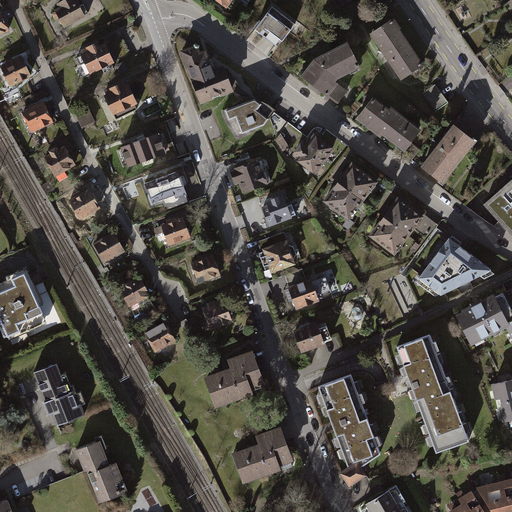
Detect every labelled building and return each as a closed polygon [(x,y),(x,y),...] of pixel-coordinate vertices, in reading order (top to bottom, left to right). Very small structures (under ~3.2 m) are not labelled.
[(74,0),(67,0),(55,6),(65,26),(88,14),(83,5),(79,7),(74,0)] [(215,0),(230,11),(238,0),(215,0)] [(275,7),(259,26),(282,45),(297,26),(275,7)] [(1,12),(0,13),(0,37),(11,32),(1,12)] [(395,22),(372,37),(401,80),(424,65),(395,22)] [(106,43),(81,55),(91,75),(116,63),(106,43)] [(318,58),(303,77),(339,105),(349,93),(339,82),(365,71),(350,45),(318,58)] [(196,47),(181,52),(200,105),(232,94),(223,67),(212,71),(205,52),(199,55),(196,47)] [(21,55),(0,65),(0,67),(9,87),(32,76),(21,55)] [(130,83),(106,93),(115,116),(139,106),(130,83)] [(425,95),(436,113),(450,104),(439,86),(425,95)] [(253,95),(220,108),(225,121),(236,137),(265,121),(270,108),(253,95)] [(376,99),(359,120),(381,138),(383,135),(406,154),(424,131),(394,107),(391,111),(376,99)] [(44,102),(23,113),(33,133),(55,122),(44,102)] [(83,128),(96,122),(89,109),(77,115),(83,128)] [(478,144),(455,126),(422,168),(445,186),(478,144)] [(158,133),(121,147),(129,168),(166,154),(158,133)] [(300,145),(291,156),(317,175),(335,151),(316,136),(306,149),(300,145)] [(63,148),(43,158),(55,180),(75,170),(63,148)] [(254,164),(233,171),(240,194),(262,187),(254,164)] [(354,165),(324,202),(347,220),(377,183),(354,165)] [(179,171),(146,183),(154,203),(186,191),(179,171)] [(511,179),(485,203),(511,233),(511,179)] [(91,187),(67,199),(78,222),(102,210),(91,187)] [(270,208),(262,211),(268,227),(299,217),(295,205),(287,208),(283,197),(268,202),(270,208)] [(425,220),(399,201),(371,237),(397,257),(425,220)] [(373,204),(371,211),(369,218),(378,220),(382,207),(373,204)] [(183,217),(162,225),(170,244),(191,236),(183,217)] [(436,231),(432,239),(440,243),(445,235),(436,231)] [(115,235),(95,245),(105,265),(125,256),(115,235)] [(449,237),(418,277),(441,294),(491,269),(449,237)] [(288,243),(265,250),(272,272),(295,264),(288,243)] [(214,253),(187,263),(196,287),(223,277),(214,253)] [(57,314),(36,265),(29,268),(8,277),(10,283),(0,287),(0,314),(9,334),(57,314)] [(140,277),(120,286),(131,309),(151,300),(140,277)] [(313,281),(291,288),(298,308),(319,302),(313,281)] [(330,291),(335,300),(344,296),(339,287),(330,291)] [(503,293),(455,317),(469,347),(505,329),(511,344),(511,309),(511,310),(503,293)] [(226,302),(203,309),(211,331),(233,324),(226,302)] [(318,323),(295,332),(303,353),(326,344),(318,323)] [(168,324),(146,333),(155,354),(177,345),(168,324)] [(434,335),(395,348),(431,454),(470,440),(434,335)] [(232,368),(206,376),(216,408),(268,390),(255,351),(229,360),(232,368)] [(60,374),(38,382),(47,405),(52,403),(61,425),(87,415),(77,392),(69,395),(60,374)] [(352,376),(317,389),(347,469),(382,455),(352,376)] [(511,379),(489,387),(500,424),(511,419),(511,379)] [(257,446),(232,455),(241,481),(292,462),(279,426),(253,436),(257,446)] [(99,440),(73,450),(81,473),(87,471),(98,502),(129,491),(118,462),(109,466),(99,440)] [(460,504),(449,511),(486,511),(491,510),(492,511),(511,511),(511,477),(475,487),(476,490),(471,493),(469,490),(456,498),(460,504)] [(404,511),(392,490),(360,508),(362,511),(404,511)] [(8,511),(5,502),(0,503),(0,511),(8,511)]
